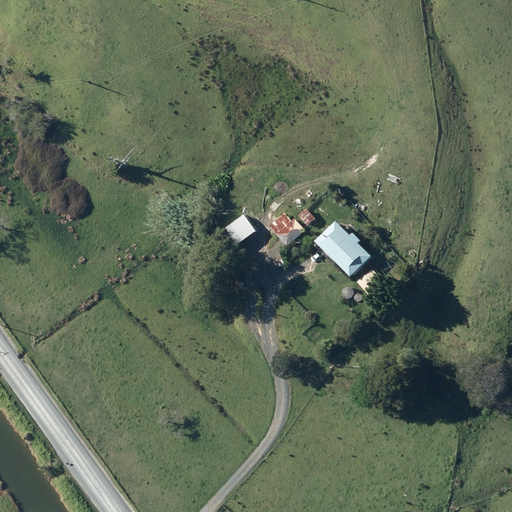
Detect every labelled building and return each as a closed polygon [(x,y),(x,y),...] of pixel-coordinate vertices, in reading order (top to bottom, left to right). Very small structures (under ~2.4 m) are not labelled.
[(308,209),(299,218),(308,227),(317,219),(308,209)] [(260,230),(246,213),(219,234),(233,251),(260,230)] [(284,214),(270,227),(288,247),(305,231),(294,219),(291,221),(284,214)] [(319,243),(355,278),(375,257),(340,222),(319,243)] [(377,268),(359,280),(371,297),(388,285),(377,268)] [(365,300),(349,283),(340,292),(349,302),(353,299),(359,305),(365,300)]
